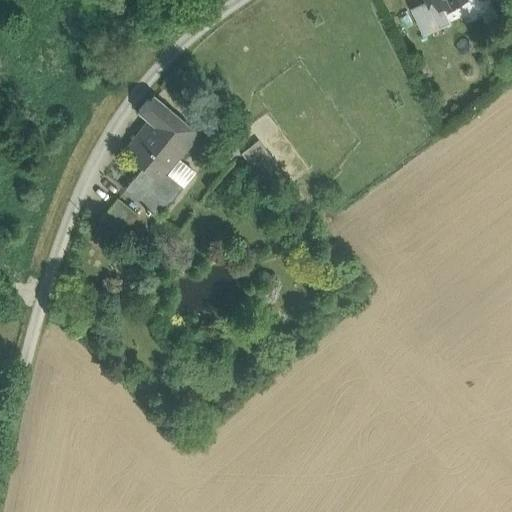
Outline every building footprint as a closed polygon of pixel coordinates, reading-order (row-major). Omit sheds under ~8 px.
[(439,0),(431,0),(426,3),(433,18),(445,12),(443,8),(439,0)] [(426,3),(414,9),(425,34),(437,28),(433,18),(426,3)] [(445,12),(433,18),(437,28),(450,22),(445,12)] [(198,133),(152,93),(138,110),(148,119),(184,150),(198,133)] [(148,119),(124,150),(143,165),(144,165),(161,179),(162,178),(184,150),(148,119)] [(259,139),(243,149),(251,162),(267,153),(259,139)] [(161,179),(144,165),(143,165),(134,177),(150,190),(141,201),(146,206),(144,208),(147,210),(149,208),(159,216),(178,191),(162,178),(161,179)] [(134,177),(133,177),(124,188),(141,201),(150,190),(134,177)] [(137,214),(117,197),(100,218),(121,234),(137,214)]
